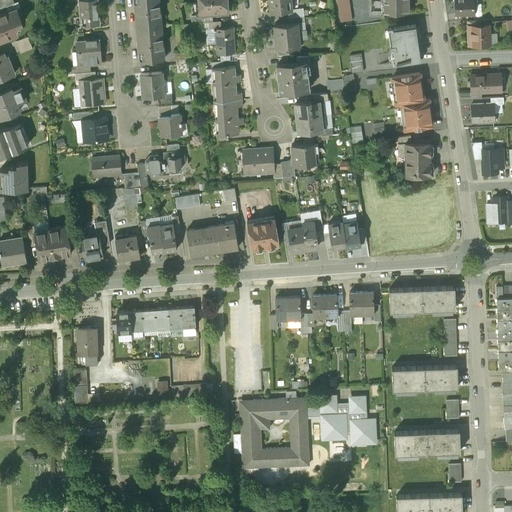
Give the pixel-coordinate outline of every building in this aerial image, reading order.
[(12,0),(0,0),(0,8),(6,6),(14,3),(12,0)] [(80,0),(79,0),(81,25),(98,24),(97,13),(98,13),(97,0),(80,0)] [(158,0),(134,0),(137,27),(161,25),(158,0)] [(226,0),(200,2),(201,13),(201,14),(212,14),(227,12),(226,0)] [(290,0),(269,0),(271,12),(288,10),(292,9),(290,0)] [(337,0),(340,22),(352,20),(348,0),(337,0)] [(408,0),(381,0),(381,11),(408,11),(408,0)] [(473,0),(454,0),(455,14),(474,13),(473,0)] [(14,3),(6,6),(8,11),(16,8),(16,9),(20,7),(18,1),(14,3)] [(8,11),(0,14),(0,40),(16,34),(14,27),(15,25),(21,22),(16,9),(16,8),(8,11)] [(302,8),(292,9),(288,10),(289,17),(303,16),(302,8)] [(212,14),(201,14),(201,13),(198,13),(199,22),(208,22),(212,21),(212,14)] [(289,23),(274,24),(277,49),(288,47),(300,46),(297,23),(297,22),(289,23)] [(427,65),(422,24),(391,28),(396,68),(427,65)] [(161,25),(137,27),(140,61),(164,58),(161,25)] [(481,26),(471,26),(471,34),(468,35),(468,44),(489,43),(488,25),(481,26)] [(221,27),(215,28),(216,53),(234,52),(233,27),(221,27)] [(28,36),(16,40),(21,52),(32,47),(28,36)] [(99,39),(77,40),(79,65),(89,64),(101,63),(99,39)] [(7,55),(5,56),(3,51),(0,52),(0,78),(14,73),(7,55)] [(186,51),(175,52),(176,64),(188,63),(186,51)] [(234,52),(216,53),(217,61),(224,61),(235,60),(234,52)] [(351,56),(353,75),(363,74),(361,55),(351,56)] [(297,62),(277,64),(278,75),(279,75),(281,93),(307,90),(305,77),(308,76),(307,62),(307,61),(297,62)] [(89,64),(79,65),(76,65),(77,73),(90,72),(89,64)] [(224,66),(216,67),(216,73),(215,73),(215,82),(236,81),(241,81),(240,74),(236,75),(235,66),(224,66)] [(77,73),(75,73),(76,79),(80,79),(80,80),(96,78),(95,71),(90,72),(77,73)] [(162,71),(141,73),(143,96),(157,95),(164,94),(164,93),(162,71)] [(420,72),(392,76),(396,103),(401,102),(424,99),(422,90),(421,90),(420,86),(422,86),(420,72)] [(498,73),(469,74),(469,80),(467,80),(467,85),(469,85),(470,92),(481,91),(499,91),(498,73)] [(353,75),(342,76),(345,92),(355,91),(353,75)] [(96,78),(80,80),(80,89),(81,89),(83,105),(103,103),(102,87),(103,87),(102,78),(96,78)] [(377,78),(366,80),(367,90),(378,89),(377,78)] [(236,81),(218,82),(218,90),(216,90),(216,101),(231,100),(230,93),(237,92),(236,81)] [(11,87),(0,91),(0,116),(19,109),(16,100),(25,97),(21,86),(12,90),(11,87)] [(237,92),(230,93),(231,100),(242,100),(242,92),(237,92)] [(172,93),(164,93),(164,94),(157,95),(158,106),(171,105),(173,105),(172,93)] [(327,94),(313,95),(314,102),(328,100),(327,94)] [(424,99),(401,102),(405,129),(433,125),(430,111),(429,111),(428,108),(430,107),(429,98),(424,99)] [(231,100),(216,101),(217,112),(220,112),(220,119),(238,118),(238,106),(231,107),(231,100)] [(324,102),(311,104),(311,102),(294,104),(296,118),(325,115),(324,102)] [(490,103),(470,104),(471,121),(493,121),(493,103),(490,103)] [(171,105),(158,106),(159,116),(171,115),(171,113),(172,113),(171,105)] [(93,112),(73,114),(74,120),(85,119),(94,118),(93,112)] [(172,113),(171,113),(171,115),(159,116),(160,126),(162,126),(162,135),(179,133),(178,124),(181,124),(181,121),(180,121),(179,113),(172,113)] [(325,115),(296,118),(297,133),(314,131),(313,128),(326,126),(325,115)] [(20,116),(7,121),(9,126),(18,123),(22,122),(20,116)] [(94,118),(85,119),(87,141),(107,140),(107,131),(108,131),(106,117),(94,118)] [(220,119),(218,119),(218,129),(220,129),(220,134),(228,134),(240,133),(239,124),(244,124),(243,117),(238,118),(220,119)] [(383,122),(372,124),(374,134),(385,133),(383,122)] [(9,126),(0,129),(0,156),(9,153),(10,154),(15,151),(15,150),(27,146),(18,123),(9,126)] [(361,126),(350,127),(352,144),(363,142),(361,126)] [(331,128),(317,130),(318,137),(332,135),(331,128)] [(418,140),(418,142),(410,143),(402,143),(402,156),(405,156),(405,175),(430,175),(430,142),(429,142),(429,140),(418,140)] [(316,143),(291,145),(293,162),(293,166),(294,166),(318,163),(318,162),(315,163),(314,150),(311,151),(311,144),(316,144),(316,143)] [(272,149),(255,150),(254,148),(244,149),(246,174),(273,172),(274,172),(273,165),(272,149)] [(496,149),(482,149),(483,174),(497,173),(497,168),(496,149)] [(150,155),(145,161),(145,164),(146,171),(147,172),(152,176),(181,173),(180,168),(185,163),(184,155),(179,151),(167,152),(163,152),(164,157),(161,157),(158,155),(150,155)] [(119,156),(92,158),(93,177),(121,174),(119,156)] [(27,162),(17,163),(17,166),(9,166),(9,169),(0,169),(0,181),(0,191),(27,189),(28,189),(27,162)] [(293,162),(280,164),(282,178),(295,177),(294,166),(293,166),(293,162)] [(145,164),(137,164),(138,172),(141,188),(148,187),(147,172),(146,171),(145,164)] [(280,164),(273,165),(274,172),(273,172),(273,179),(282,178),(280,164)] [(138,172),(124,173),(125,189),(134,188),(141,188),(138,172)] [(29,187),(28,187),(28,189),(27,189),(27,195),(47,194),(46,187),(29,187)] [(125,189),(123,189),(126,208),(138,206),(134,188),(125,189)] [(234,188),(222,190),(224,202),(236,199),(234,188)] [(198,194),(175,198),(177,209),(200,205),(198,194)] [(493,222),(508,221),(507,201),(507,197),(492,197),(492,204),(493,222)] [(140,218),(140,220),(147,219),(148,226),(160,224),(158,215),(140,218)] [(178,215),(171,217),(172,223),(173,223),(175,232),(180,232),(178,215)] [(274,217),(247,222),(251,249),(279,245),(274,217)] [(321,217),(313,219),(313,220),(315,231),(323,230),(321,217)] [(143,236),(148,235),(147,226),(148,226),(147,219),(140,220),(143,236)] [(342,219),(328,222),(329,231),(332,245),(332,247),(346,245),(342,221),(342,219)] [(357,219),(342,221),(346,245),(346,247),(356,246),(356,243),(360,243),(358,228),(357,219)] [(106,220),(94,222),(97,235),(99,235),(98,233),(99,233),(101,245),(110,244),(106,220)] [(313,220),(301,222),(302,226),(306,248),(317,246),(315,231),(313,220)] [(172,223),(160,225),(164,250),(164,251),(177,249),(174,233),(175,232),(173,223),(172,223)] [(234,223),(225,225),(225,223),(216,225),(220,250),(238,247),(234,223)] [(148,226),(147,226),(148,235),(149,235),(152,252),(164,250),(160,225),(160,224),(148,226)] [(34,225),(27,226),(30,246),(36,245),(34,231),(35,231),(34,225)] [(216,225),(186,230),(190,255),(220,250),(216,225)] [(35,231),(34,231),(36,245),(38,259),(71,254),(66,226),(35,231)] [(302,226),(288,228),(290,241),(292,251),(306,248),(302,226)] [(364,227),(358,228),(360,243),(366,242),(364,227)] [(329,231),(323,232),(326,246),(332,245),(329,231)] [(91,234),(81,236),(84,258),(103,255),(101,245),(99,233),(98,233),(99,235),(97,235),(91,236),(91,234)] [(124,235),(115,236),(119,259),(140,256),(137,235),(124,237),(124,235)] [(22,236),(6,239),(6,242),(0,243),(0,252),(2,264),(26,260),(22,236)] [(454,286),(421,287),(422,309),(455,308),(454,286)] [(421,287),(389,288),(390,310),(422,309),(421,287)] [(360,292),(348,293),(349,311),(349,315),(350,315),(361,315),(360,292)] [(373,292),(360,292),(361,315),(374,314),(374,306),(373,292)] [(323,295),(312,296),(312,314),(313,318),(324,317),(323,295)] [(335,295),(323,295),(324,317),(336,317),(336,312),(335,295)] [(299,297),(287,298),(287,320),(299,319),(299,314),(299,297)] [(502,298),(496,298),(496,309),(511,308),(511,297),(508,298),(502,298)] [(287,298),(275,298),(275,315),(275,320),(276,320),(287,320),(287,298)] [(181,307),(168,308),(169,328),(182,328),(181,307)] [(194,307),(181,307),(182,328),(195,327),(194,307)] [(168,308),(155,309),(156,329),(169,328),(168,308)] [(511,308),(496,309),(496,319),(511,318),(511,308)] [(155,309),(142,310),(144,330),(156,329),(155,309)] [(142,310),(130,311),(131,331),(144,330),(142,310)] [(130,311),(117,312),(117,322),(118,332),(131,331),(130,311)] [(455,318),(444,319),(445,355),(457,355),(455,318)] [(511,318),(496,319),(497,330),(511,329),(511,318)] [(96,327),(78,327),(78,354),(85,354),(97,353),(96,327)] [(195,327),(182,328),(182,330),(185,330),(185,336),(195,335),(195,327)] [(156,329),(144,330),(144,338),(157,337),(156,329)] [(511,329),(497,330),(497,340),(511,339),(511,329)] [(131,331),(118,332),(119,342),(132,341),(131,331)] [(511,339),(497,340),(497,350),(511,349),(511,339)] [(511,349),(497,350),(498,360),(511,359),(511,349)] [(97,353),(85,354),(85,363),(97,363),(97,362),(98,362),(100,359),(100,356),(98,354),(97,354),(97,353)] [(511,359),(498,360),(498,371),(501,371),(511,370),(511,359)] [(457,365),(424,367),(425,388),(458,387),(457,365)] [(424,367),(391,368),(392,389),(425,388),(424,367)] [(86,371),(73,371),(74,406),(88,405),(86,371)] [(502,401),(511,400),(511,376),(501,377),(502,401)] [(211,383),(204,384),(205,395),(212,395),(214,395),(211,383)] [(204,384),(188,385),(188,397),(205,395),(204,384)] [(182,385),(171,386),(171,398),(183,397),(182,385)] [(306,411),(306,417),(322,416),(322,430),(331,430),(331,438),(346,437),(346,431),(352,430),(352,435),(361,435),(361,443),(374,442),(374,420),(364,420),(364,411),(365,411),(364,397),(350,398),(350,404),(335,405),(335,396),(321,396),(321,411),(306,411)] [(303,437),(302,417),(306,417),(306,411),(306,397),(253,400),(253,406),(251,406),(246,411),(246,414),(240,414),(241,433),(242,452),(242,468),(265,467),(265,463),(281,462),(281,466),(309,465),(307,436),(303,437)] [(458,399),(446,399),(447,418),(459,417),(458,399)] [(459,429),(426,430),(427,452),(460,451),(459,429)] [(426,430),(394,431),(394,453),(427,452),(426,430)] [(241,433),(233,433),(234,453),(242,452),(241,433)] [(460,462),(448,463),(449,481),(461,481),(460,462)] [(461,511),(461,493),(428,494),(428,511),(461,511)] [(428,511),(428,494),(396,495),(396,511),(428,511)]
